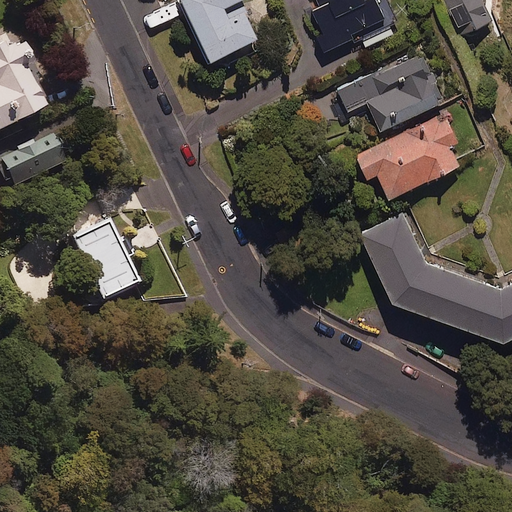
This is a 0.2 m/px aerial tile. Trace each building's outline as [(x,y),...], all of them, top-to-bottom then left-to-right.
[(230,0),(181,0),(208,57),(262,32),(249,4),(234,11),(229,1),(230,0)] [(319,0),(321,3),(307,10),(326,52),(362,35),(366,44),(393,31),(389,23),(400,18),(391,0),(319,0)] [(452,0),(466,28),(497,14),(490,0),(452,0)] [(17,21),(0,29),(0,121),(54,95),(17,21)] [(446,97),(424,48),(339,87),(348,108),(369,98),(382,126),(446,97)] [(461,138),(447,109),(360,152),(371,174),(381,169),(393,194),(462,159),(453,142),(461,138)] [(65,157),(53,129),(0,152),(0,153),(11,180),(65,157)] [(428,255),(407,206),(367,223),(397,293),(510,333),(511,331),(511,277),(503,282),(428,255)] [(140,275),(108,215),(70,235),(102,295),(140,275)]
